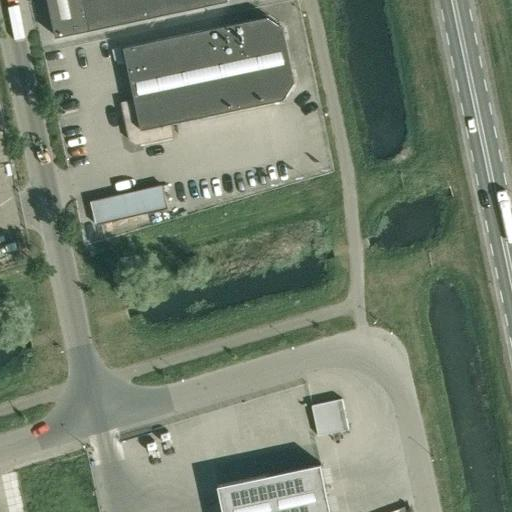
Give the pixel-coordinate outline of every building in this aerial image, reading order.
[(48,0),(56,37),(228,0),(48,0)] [(266,17),(124,47),(135,99),(121,102),(129,140),(136,145),(174,137),(171,123),(283,99),(295,81),(284,28),(266,17)] [(90,201),(96,224),(168,208),(163,184),(90,201)] [(342,399),(312,405),(318,435),(349,429),(342,399)] [(331,511),(321,463),(219,485),(224,511),(331,511)]
